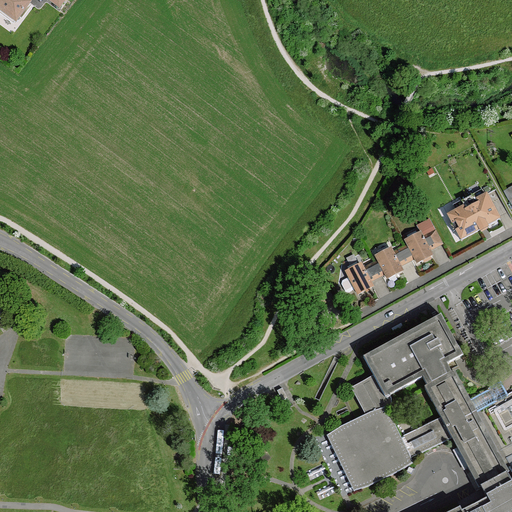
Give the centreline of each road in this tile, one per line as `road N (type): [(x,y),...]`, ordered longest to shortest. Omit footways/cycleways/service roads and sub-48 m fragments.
road 1 (unclassified): [(0,242),(139,328),(218,419)]
road 2 (unclassified): [(218,419),(258,386),(431,293)]
